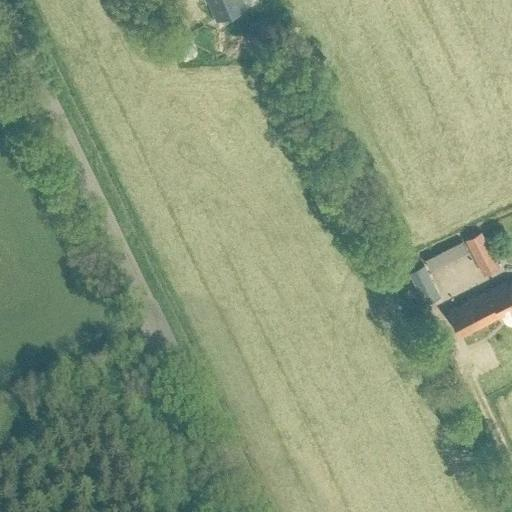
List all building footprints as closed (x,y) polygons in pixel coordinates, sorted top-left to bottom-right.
[(207,0),(215,18),(256,0),(207,0)] [(172,42),(179,55),(194,48),(187,35),(172,42)] [(498,265),(480,230),(465,237),(483,273),(498,265)] [(424,261),(409,268),(424,300),(438,294),(424,261)] [(511,280),(507,282),(506,280),(487,289),(488,292),(485,293),(484,291),(448,310),(460,333),(499,314),(500,317),(504,321),(509,323),(511,321),(511,280)]
